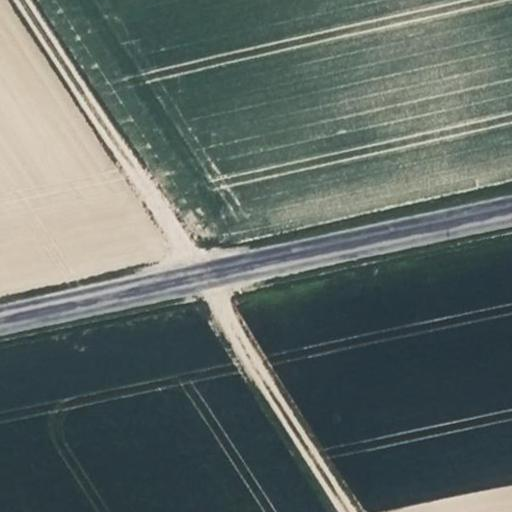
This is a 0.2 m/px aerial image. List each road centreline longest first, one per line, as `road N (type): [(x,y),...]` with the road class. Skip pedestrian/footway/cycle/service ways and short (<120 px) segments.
road 1 (secondary): [(0,320),(511,210)]
road 2 (track): [(202,276),(23,0)]
road 3 (track): [(202,276),(348,511)]
